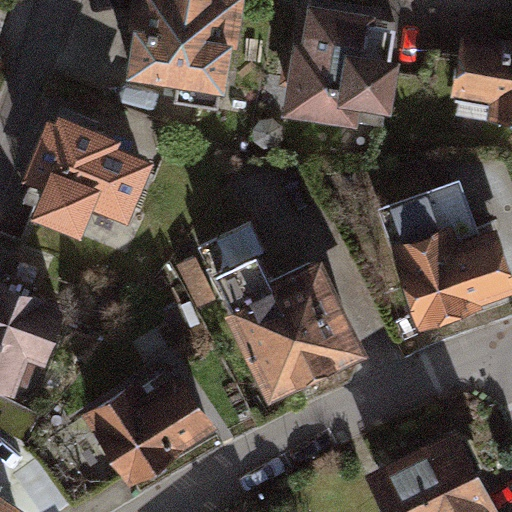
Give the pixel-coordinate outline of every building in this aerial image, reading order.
[(241,0),(133,0),(122,74),(219,89),(226,43),(234,45),(241,0)] [(371,12),(306,3),(301,41),(292,40),(282,115),(354,125),(355,118),(381,122),(395,25),(370,22),(371,12)] [(511,40),(461,35),(454,98),(492,102),(489,121),(511,124),(511,40)] [(44,119),(19,178),(39,186),(28,214),(77,235),(90,205),(125,219),(149,160),(113,145),(116,138),(57,113),(53,123),(44,119)] [(456,181),(380,209),(423,325),(511,291),(511,281),(492,228),(476,235),(456,181)] [(224,297),(231,311),(272,291),(268,283),(254,254),(263,250),(242,208),(190,234),(196,248),(173,259),(197,310),(224,297)] [(231,311),(225,314),(267,400),(361,355),(315,260),(268,283),(272,291),(231,311)] [(65,306),(0,283),(0,391),(11,396),(24,359),(44,366),(65,306)] [(135,381),(81,416),(127,485),(212,429),(176,374),(145,395),(135,381)] [(456,428),(363,476),(382,511),(495,511),(499,510),(456,428)] [(0,511),(22,511),(23,511),(0,496),(0,511)]
